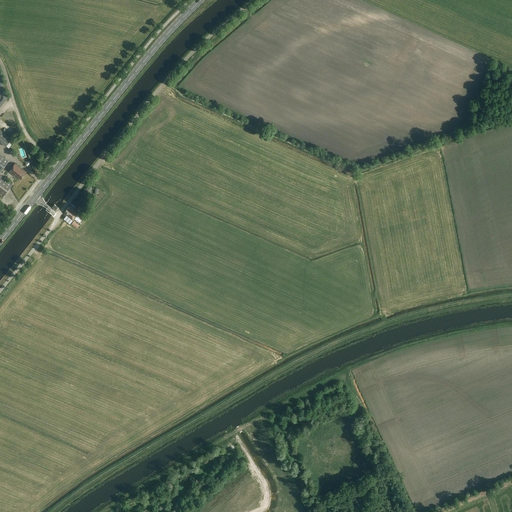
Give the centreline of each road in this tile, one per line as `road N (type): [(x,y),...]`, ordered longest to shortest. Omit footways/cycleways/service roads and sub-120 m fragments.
road 1 (unclassified): [(253,0),(168,77),(58,216)]
road 2 (primary): [(58,167),(200,0)]
road 3 (unclassified): [(58,167),(24,132),(0,62)]
